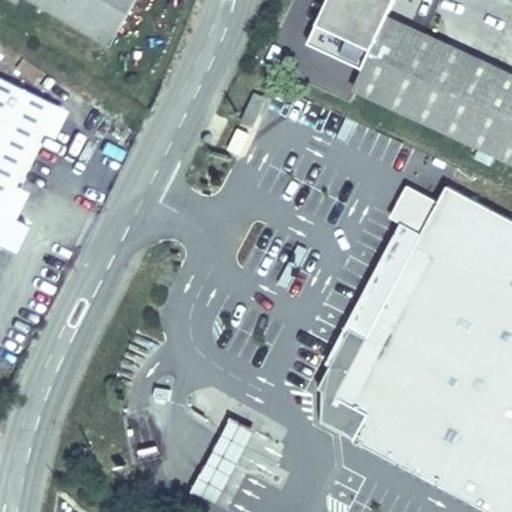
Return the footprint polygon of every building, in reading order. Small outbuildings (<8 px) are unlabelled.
[(126,0),(43,0),(106,36),(126,0)] [(326,0),(310,34),(365,60),(392,0),(326,0)] [(511,65),(391,8),(356,84),(511,157),(511,65)] [(69,113),(0,78),(0,249),(15,256),(30,228),(16,223),(29,195),(16,188),(39,136),(54,143),(69,113)] [(253,90),(239,121),(252,126),(266,96),(253,90)] [(511,511),(511,213),(452,181),(419,241),(401,231),(389,255),(405,264),(369,330),(352,321),(320,380),(324,382),(324,383),(323,385),(323,386),(323,387),(324,387),(324,389),(324,390),(325,390),(326,391),(327,392),(333,395),(323,414),(355,432),(502,511),(511,511)] [(369,330),(405,264),(389,255),(352,321),(369,330)] [(257,422),(233,410),(197,483),(221,495),(257,422)]
